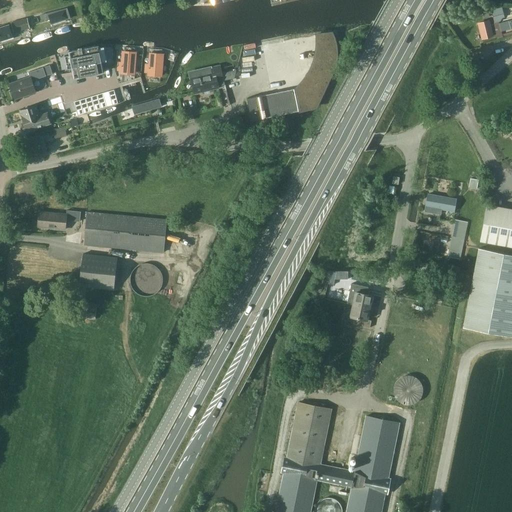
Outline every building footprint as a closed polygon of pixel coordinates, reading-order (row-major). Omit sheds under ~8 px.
[(502,7),(491,10),(493,23),(496,33),(497,38),(498,38),(502,37),(498,22),(501,21),(501,19),(505,18),(502,7)] [(14,32),(29,28),(27,18),(11,22),(14,32)] [(494,36),(489,20),(478,23),(479,26),(476,27),(477,31),(480,30),(482,39),(494,36)] [(501,30),(511,27),(511,20),(499,24),(501,30)] [(12,37),(13,36),(9,24),(0,27),(0,40),(2,40),(2,41),(12,38),(12,37)] [(70,55),(65,56),(67,68),(72,67),(74,77),(99,73),(104,72),(101,57),(99,46),(83,49),(69,51),(70,55)] [(120,63),(119,69),(122,69),(122,72),(133,73),(135,53),(124,52),(123,63),(120,63)] [(147,65),(146,71),(150,71),(149,74),(161,75),(162,54),(151,54),(150,65),(147,65)] [(217,79),(223,78),(220,65),(212,67),(213,73),(191,78),(194,93),(219,88),(217,79)] [(29,77),(10,83),(15,99),(36,91),(32,79),(32,78),(39,75),(40,77),(45,75),(42,67),(28,72),(29,77)] [(252,120),(299,110),(294,88),(247,98),(252,120)] [(113,90),(108,91),(112,105),(117,103),(113,90)] [(108,91),(102,93),(106,106),(112,105),(108,91)] [(102,93),(96,95),(100,108),(106,106),(102,93)] [(64,100),(62,95),(48,99),(49,105),(64,100)] [(96,95),(91,96),(95,110),(100,108),(96,95)] [(91,96),(85,98),(89,111),(95,110),(91,96)] [(85,98),(79,100),(83,113),(89,111),(85,98)] [(135,115),(162,107),(159,99),(133,107),(135,115)] [(79,100),(74,101),(78,115),(83,113),(79,100)] [(20,110),(22,116),(24,122),(22,123),(25,131),(50,122),(47,112),(39,115),(36,105),(20,110)] [(55,139),(67,136),(65,128),(53,131),(55,139)] [(37,133),(38,136),(18,141),(22,159),(47,153),(43,139),(49,137),(48,131),(37,133)] [(470,178),(468,186),(476,188),(478,180),(470,178)] [(426,205),(425,211),(441,214),(442,208),(449,210),(454,211),(456,198),(449,197),(428,193),(426,205)] [(66,220),(80,221),(81,211),(67,210),(66,214),(39,211),(38,226),(65,229),(66,220)] [(83,244),(164,252),(167,219),(87,212),(83,244)] [(511,216),(491,213),(486,238),(511,242),(511,216)] [(467,221),(455,219),(449,252),(448,257),(460,260),(467,221)] [(465,327),(511,335),(511,253),(479,248),(465,327)] [(79,286),(114,290),(118,257),(83,253),(79,286)] [(161,286),(162,280),(161,274),(158,269),(153,266),(147,264),(141,266),(136,269),(132,274),(131,280),(132,286),(136,291),(141,295),(147,296),(153,295),(158,291),(161,286)] [(435,289),(454,289),(454,279),(435,279),(435,289)] [(348,302),(353,303),(370,306),(372,294),(362,292),(363,286),(352,284),(348,302)] [(71,316),(96,319),(97,304),(73,301),(71,316)] [(367,320),(370,306),(353,303),(351,316),(359,317),(358,324),(369,326),(370,321),(367,320)] [(395,385),(393,390),(394,395),(396,400),(399,404),(404,406),(409,407),(415,406),(419,403),(422,399),(424,394),(423,388),(421,384),(418,380),(413,377),(408,377),(402,378),(398,381),(395,385)] [(389,477),(388,476),(399,422),(366,415),(355,470),(320,463),(332,408),(298,401),(287,456),(286,456),(282,473),(283,473),(275,511),(310,511),(317,479),(352,486),(346,511),(381,511),(385,494),(386,494),(389,477)] [(326,509),(328,511),(338,511),(335,506),(338,505),(332,495),(320,502),(325,510),(326,509)]
